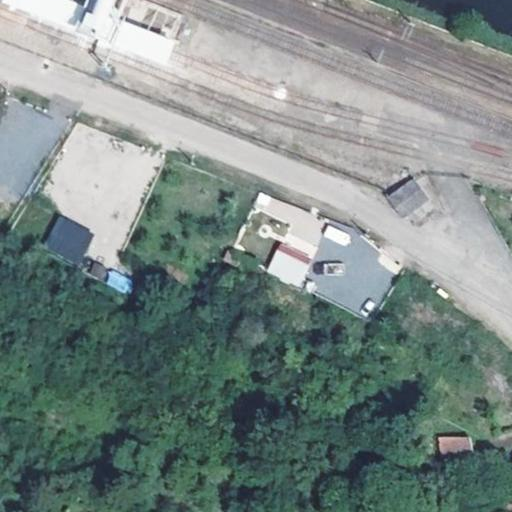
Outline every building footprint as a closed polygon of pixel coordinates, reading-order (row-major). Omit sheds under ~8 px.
[(143,0),(68,0),(173,39),(182,14),(143,0)] [(389,202),(405,220),(417,211),(423,218),(435,208),(413,182),(389,202)] [(301,228),(307,213),(264,196),(258,211),(301,228)] [(43,247),(78,265),(95,233),(60,215),(43,247)] [(302,286),(312,254),(278,243),(268,275),(302,286)] [(112,270),(105,282),(125,293),(132,281),(112,270)] [(444,466),(475,457),(468,437),(438,438),(444,466)] [(456,506),(458,511),(511,511),(511,489),(511,487),(456,506)]
